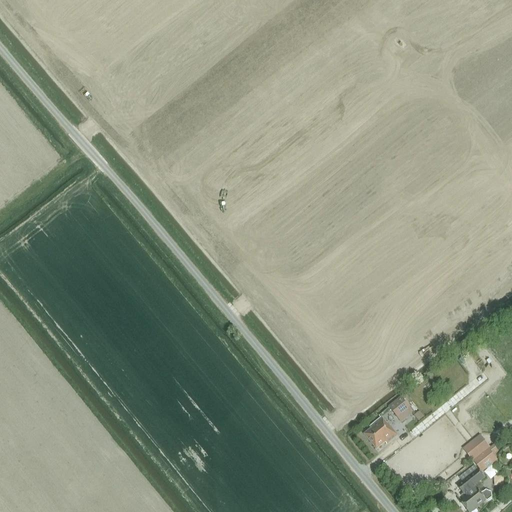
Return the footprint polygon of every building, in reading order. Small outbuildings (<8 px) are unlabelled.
[(399,419),(411,410),(401,399),(389,408),(399,419)] [(421,413),(415,418),(419,422),(424,418),(421,413)] [(386,424),(381,417),(369,427),(370,429),(363,435),(376,451),(385,443),(386,445),(398,436),(388,423),(386,424)] [(488,450),(490,448),(479,435),(461,449),(472,463),(472,462),(473,462),(488,450)] [(498,452),(493,446),(490,448),(488,450),(473,462),(481,473),(497,461),(493,456),(498,452)] [(485,479),(477,469),(475,466),(467,472),(471,477),(458,487),(464,495),(465,494),(467,497),(461,502),(468,511),(471,511),(486,501),(487,502),(492,499),(491,493),(486,491),(485,492),(479,483),(485,479)]
